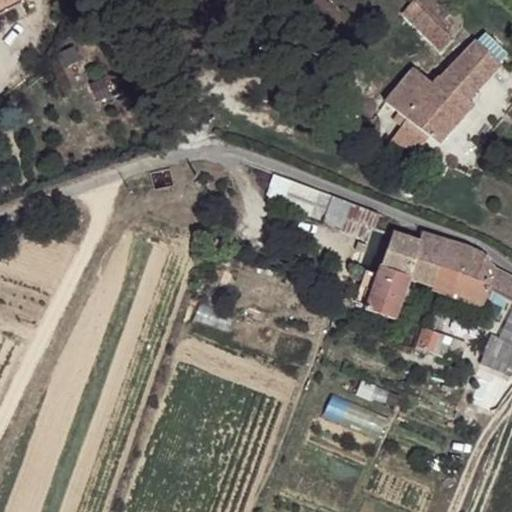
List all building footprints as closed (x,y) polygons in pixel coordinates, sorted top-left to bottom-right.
[(0,0),(0,26),(28,13),(21,0),(0,0)] [(420,11),(409,23),(436,51),(447,41),(420,11)] [(196,17),(188,24),(195,31),(202,24),(196,17)] [(404,77),(381,104),(394,114),(388,122),(398,129),(405,121),(407,123),(434,145),(472,104),(467,99),(487,76),(462,53),(431,86),(412,69),(404,77)] [(172,113),(161,115),(162,127),(173,125),(172,113)] [(407,123),(389,141),(425,154),(434,145),(407,123)] [(389,141),(387,143),(420,160),(425,154),(389,141)] [(284,208),(367,239),(376,214),(293,182),(284,208)] [(76,219),(69,223),(73,229),(81,225),(76,219)] [(392,234),(382,268),(410,281),(430,290),(437,274),(448,246),(421,234),(416,244),(392,234)] [(448,246),(437,274),(471,289),(483,261),(448,246)] [(483,261),(471,289),(481,294),(490,275),(483,261)] [(378,277),(368,311),(396,321),(410,281),(382,268),(378,277)] [(437,274),(430,290),(465,303),(471,289),(437,274)] [(511,284),(490,275),(481,294),(511,306),(511,284)] [(511,347),(495,342),(490,352),(511,360),(511,347)] [(511,360),(490,352),(484,367),(511,380),(511,360)]
